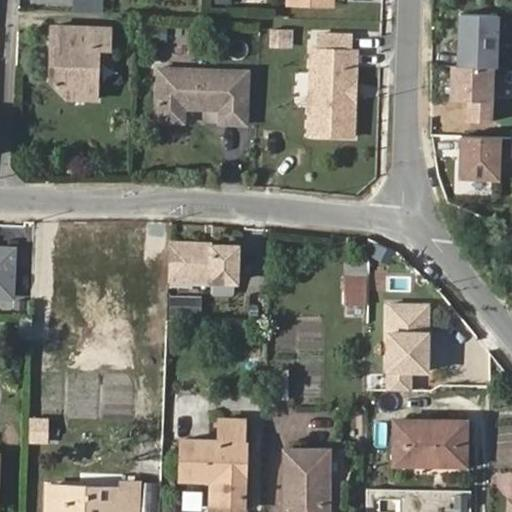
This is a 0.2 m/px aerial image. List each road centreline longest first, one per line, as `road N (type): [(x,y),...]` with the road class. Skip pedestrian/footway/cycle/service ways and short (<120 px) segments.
road 1 (residential): [(0,198),(366,219),(415,207)]
road 2 (residential): [(420,0),(415,207)]
road 3 (residential): [(415,207),(511,327)]
